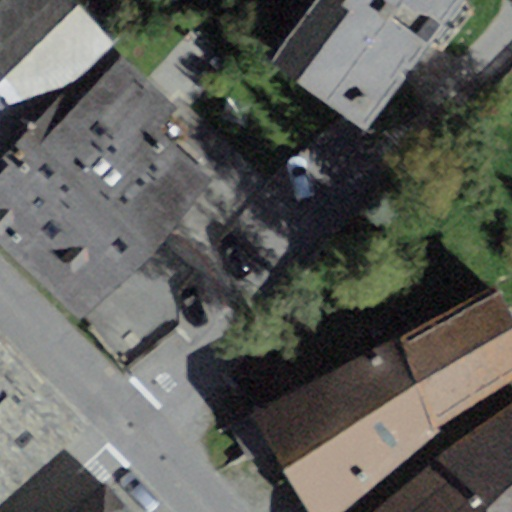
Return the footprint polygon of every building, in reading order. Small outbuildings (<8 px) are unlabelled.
[(0,0),(0,173),(116,50),(70,0),(0,0)] [(311,0),(268,58),(364,131),(461,0),(311,0)] [(177,107),(116,50),(0,173),(0,242),(81,318),(212,179),(158,127),(177,107)] [(511,310),(496,284),(250,415),(309,511),(340,511),(439,429),(511,380),(511,310)] [(0,506),(83,423),(0,340),(0,506)] [(511,511),(511,401),(438,454),(489,511),(511,511)] [(489,511),(438,454),(367,511),(489,511)] [(71,511),(134,511),(109,481),(71,511)]
